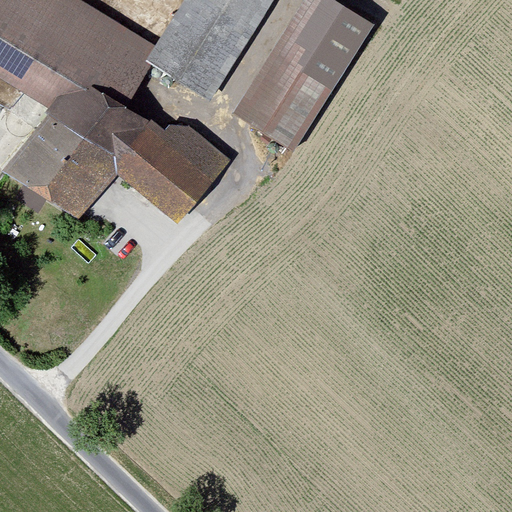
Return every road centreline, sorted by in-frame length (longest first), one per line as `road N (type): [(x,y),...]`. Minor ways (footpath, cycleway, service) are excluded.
road 1 (unknown): [(40,399),(235,180),(242,144),(207,112)]
road 2 (unclassified): [(0,360),(151,511)]
